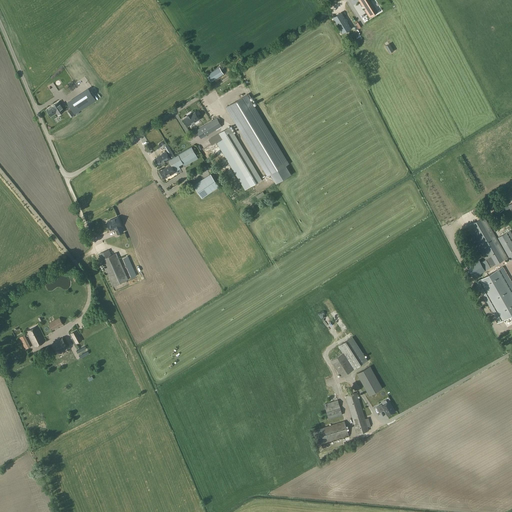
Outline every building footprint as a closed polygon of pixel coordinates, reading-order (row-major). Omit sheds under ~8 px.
[(358,0),(359,1),(363,7),(364,6),(365,8),(364,9),(370,17),(375,14),(373,10),(376,9),(370,0),(358,0)] [(343,33),(351,28),(341,12),(333,17),(343,33)] [(363,35),(361,32),(358,34),(365,45),(373,40),(371,36),(363,41),(361,36),(363,35)] [(416,113),(376,40),(365,46),(371,57),(369,59),(377,73),(380,72),(383,76),(371,82),(394,125),(416,113)] [(207,75),(211,81),(223,74),(219,68),(207,75)] [(49,83),(55,92),(69,84),(63,75),(49,83)] [(89,89),(68,103),(75,114),(79,111),(96,100),(93,95),(89,89)] [(289,164),(247,94),(226,107),(268,176),(289,164)] [(51,107),(46,110),(51,116),(55,113),(57,116),(63,112),(57,102),(51,106),(51,107)] [(199,119),(195,112),(191,114),(187,116),(188,117),(184,119),(188,126),(199,119)] [(171,122),(167,125),(168,127),(169,129),(170,135),(171,136),(172,140),(174,140),(175,142),(188,133),(182,123),(180,124),(175,116),(174,115),(171,116),(168,118),(171,122)] [(196,130),(201,139),(222,126),(217,118),(196,130)] [(230,127),(209,140),(212,145),(217,142),(245,190),(262,180),(257,171),(230,127)] [(57,137),(63,132),(61,128),(54,132),(57,137)] [(182,163),(196,155),(192,147),(178,155),(182,163)] [(173,157),(175,157),(170,149),(166,152),(167,152),(155,159),(159,166),(168,160),(173,157)] [(164,179),(180,169),(178,166),(173,157),(168,160),(171,166),(160,172),(161,174),(160,174),(162,177),(163,177),(164,179)] [(213,177),(196,189),(202,198),(219,187),(213,177)] [(502,216),(497,209),(491,213),(495,220),(502,216)] [(121,225),(118,217),(107,222),(110,230),(115,228),(118,234),(123,232),(120,225),(121,225)] [(508,258),(484,217),(467,227),(486,260),(481,263),(485,271),(508,258)] [(498,238),(511,261),(511,259),(511,242),(507,233),(498,238)] [(109,250),(98,254),(112,286),(128,279),(116,253),(111,255),(109,250)] [(503,320),(511,314),(511,292),(498,269),(480,279),(503,320)] [(60,318),(48,324),(52,330),(63,324),(60,318)] [(27,331),(35,346),(45,341),(37,326),(27,331)] [(77,331),(71,334),(77,345),(83,341),(77,331)] [(342,377),(367,360),(352,337),(339,346),(343,353),(331,361),(342,377)] [(63,338),(52,344),(56,351),(67,346),(63,338)] [(370,366),(357,373),(369,395),(382,388),(370,366)] [(357,434),(369,431),(357,392),(345,396),(357,434)] [(329,419),(343,415),(338,400),(324,404),(329,419)] [(389,401),(382,406),(387,416),(395,411),(389,401)] [(317,445),(349,435),(344,421),(313,431),(317,445)]
